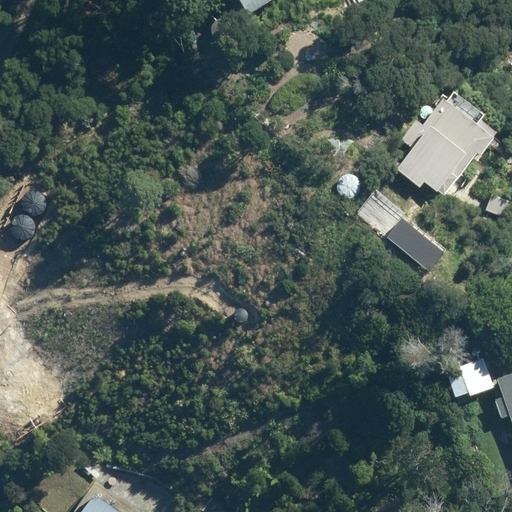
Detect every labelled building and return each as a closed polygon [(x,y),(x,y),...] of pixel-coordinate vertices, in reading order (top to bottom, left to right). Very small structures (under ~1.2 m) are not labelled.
[(237,0),(250,20),(281,0),(237,0)] [(441,191),(474,141),(478,143),(492,121),(475,110),(481,100),(451,81),(446,89),(439,85),(419,116),(411,111),(397,134),(407,140),(391,165),(418,181),(420,177),(441,191)] [(490,186),(482,206),(504,214),(511,193),(490,186)] [(492,391),(482,361),(460,369),(469,398),(492,391)] [(509,418),(511,425),(511,377),(496,383),(503,401),(495,404),(501,421),(509,418)] [(114,511),(96,499),(86,511),(114,511)]
